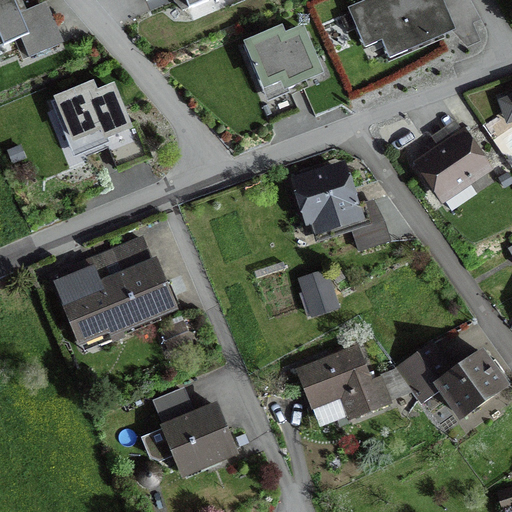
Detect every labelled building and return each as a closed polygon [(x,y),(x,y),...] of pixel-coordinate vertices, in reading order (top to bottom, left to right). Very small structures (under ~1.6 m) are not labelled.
[(0,0),(0,39),(26,28),(14,0),(0,0)] [(216,0),(145,0),(146,1),(148,0),(185,0),(190,11),(216,0)] [(377,70),(458,35),(443,0),(368,0),(351,7),(377,70)] [(269,105),(327,82),(304,24),(246,48),(269,105)] [(93,89),(55,105),(72,146),(101,134),(106,145),(132,135),(115,94),(98,101),(93,89)] [(511,94),(497,100),(506,125),(511,123),(511,94)] [(486,171),(462,135),(417,165),(439,196),(452,187),(455,191),(486,171)] [(362,204),(353,208),(342,176),(324,182),(322,175),(294,184),(307,224),(315,222),(321,243),(370,227),(362,204)] [(119,330),(172,308),(154,264),(151,265),(141,242),(51,279),(82,353),(122,337),(119,330)] [(326,269),(297,279),(312,319),(341,309),(326,269)] [(440,390),(461,420),(504,389),(478,354),(450,374),(429,346),(397,369),(421,403),(440,390)] [(356,350),(296,373),(310,408),(333,400),(330,394),(345,388),(357,417),(387,406),(378,381),(369,384),(356,350)] [(160,418),(191,405),(183,386),(152,399),(160,418)] [(233,453),(214,408),(162,430),(180,474),(233,453)] [(158,475),(157,472),(155,469),(152,466),(148,465),(144,466),(140,468),(137,470),(136,474),(136,478),(137,482),(139,485),(142,487),(146,488),(154,486),(157,483),(158,480),(158,475)] [(502,511),(511,507),(511,492),(511,491),(497,496),(502,511)]
